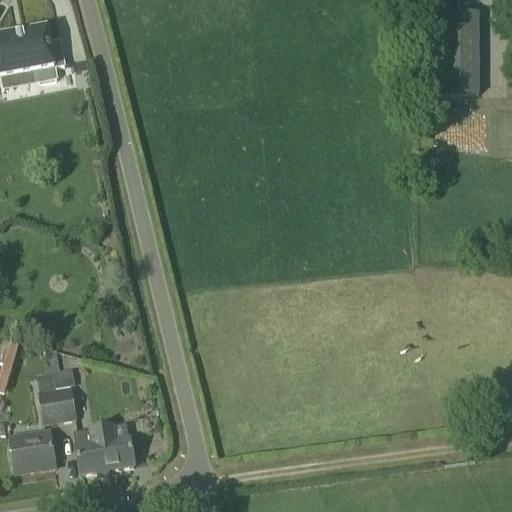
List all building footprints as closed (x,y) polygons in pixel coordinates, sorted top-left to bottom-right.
[(426,18),(427,98),(479,98),(479,18),(426,18)] [(47,33),(0,41),(0,82),(36,75),(38,87),(56,83),(54,72),(64,70),(59,46),(50,48),(47,33)] [(86,66),(73,69),(74,76),(87,74),(86,66)] [(0,396),(7,398),(20,351),(10,348),(0,379),(0,396)] [(56,358),(48,357),(52,377),(60,427),(75,425),(70,391),(75,391),(72,373),(67,374),(58,375),(56,358)] [(42,430),(60,427),(52,377),(36,380),(39,397),(37,397),(42,430)] [(129,442),(128,442),(126,431),(73,439),(79,479),(134,470),(129,442)] [(49,438),(10,444),(12,459),(15,479),(18,478),(30,476),(55,472),(52,452),(49,438)]
